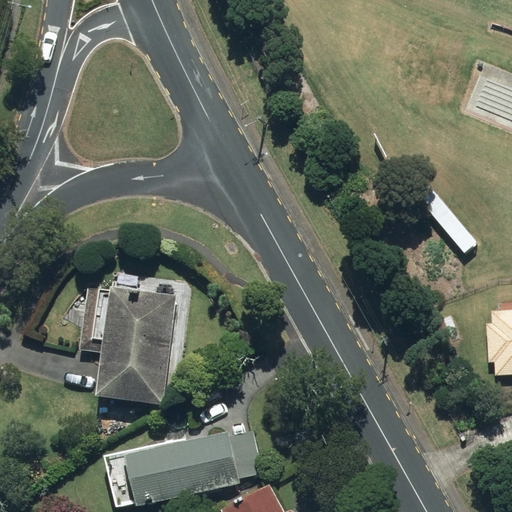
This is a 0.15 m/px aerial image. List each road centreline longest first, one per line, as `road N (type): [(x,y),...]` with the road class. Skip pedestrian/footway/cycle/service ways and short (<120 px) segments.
road 1 (secondary): [(429,511),(239,182)]
road 2 (tertiary): [(239,182),(149,175),(100,183),(50,206),(0,258)]
road 3 (tertiary): [(32,150),(85,38),(156,11)]
road 4 (secondary): [(239,182),(156,11)]
road 5 (secondary): [(32,150),(59,0)]
